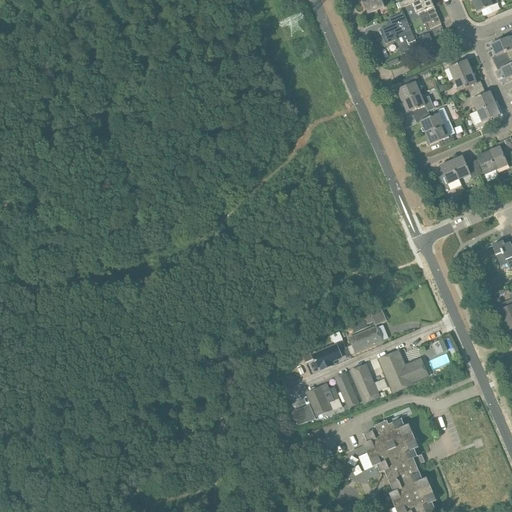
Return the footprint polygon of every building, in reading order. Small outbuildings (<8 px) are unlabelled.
[(372,0),(370,1),(369,0),(361,0),(368,15),(385,8),(381,0),(372,0)] [(422,0),(406,0),(399,3),(402,9),(412,4),(418,2),(422,0)] [(422,0),(418,2),(412,4),(417,15),(420,14),(424,24),(427,23),(430,30),(441,25),(430,0),(422,0)] [(471,0),(477,13),(498,4),(496,0),(471,0)] [(412,50),(418,47),(404,14),(393,19),(395,23),(390,25),(391,25),(379,30),(386,44),(396,40),(403,54),(412,50)] [(495,65),(508,59),(506,53),(511,50),(511,43),(510,37),(491,45),(496,58),(492,59),(495,65)] [(420,44),(423,51),(434,46),(431,39),(420,44)] [(412,50),(403,54),(405,60),(414,56),(412,50)] [(453,81),(472,73),(467,60),(458,64),(456,59),(442,64),(445,71),(449,70),(453,81)] [(508,59),(495,65),(497,71),(501,69),(506,81),(511,78),(511,63),(510,65),(508,59)] [(469,95),(483,89),(480,82),(477,84),(472,73),(453,81),(458,92),(467,89),(469,95)] [(402,103),(421,95),(416,83),(419,82),(416,76),(403,81),(405,87),(397,91),(402,103)] [(477,112),(496,104),(491,92),(485,94),(483,89),(469,95),(477,112)] [(415,119),(429,113),(428,112),(434,110),(429,97),(423,99),(421,95),(402,103),(407,114),(412,112),(415,119)] [(496,104),(477,112),(481,123),(478,124),(481,131),(495,125),(492,119),(501,116),(496,104)] [(426,134),(445,126),(439,114),(431,117),(429,113),(415,119),(417,124),(420,122),(426,134)] [(445,126),(426,134),(430,146),(439,142),(441,148),(455,142),(452,135),(449,137),(445,126)] [(505,157),(510,155),(505,141),(498,144),(500,147),(488,152),(497,171),(509,166),(505,157)] [(499,178),(497,171),(488,152),(477,157),(478,160),(472,163),(478,177),(484,174),(485,176),(488,183),(499,178)] [(478,177),(472,163),(467,165),(463,157),(451,162),(459,181),(471,176),(472,179),(478,177)] [(448,186),(459,181),(451,162),(439,167),(443,175),(437,178),(443,192),(450,189),(448,186)] [(511,268),(511,246),(510,243),(504,245),(503,242),(492,247),(500,267),(507,264),(509,269),(511,268)] [(511,295),(510,296),(511,300),(511,305),(500,311),(509,330),(511,328),(511,295)] [(378,324),(389,319),(384,308),(374,312),(378,324)] [(361,320),(362,322),(365,321),(366,325),(373,322),(371,316),(361,320)] [(367,327),(366,325),(365,321),(362,322),(352,326),(355,333),(367,327)] [(384,341),(378,327),(351,338),(357,352),(384,341)] [(443,340),(439,341),(444,352),(448,351),(443,340)] [(340,346),(313,357),(319,371),(346,360),(340,346)] [(399,352),(378,361),(392,395),(430,379),(422,361),(406,367),(399,352)] [(380,399),(366,365),(352,372),(366,405),(380,399)] [(360,405),(347,375),(338,379),(350,409),(360,405)] [(385,379),(380,381),(383,390),(389,388),(385,379)] [(378,393),(383,390),(380,381),(374,383),(378,393)] [(329,390),(331,393),(334,401),(339,399),(340,398),(335,387),(329,390)] [(329,411),(320,389),(307,394),(316,416),(329,411)] [(338,409),(343,407),(339,399),(334,401),(338,409)] [(334,401),(329,403),(333,411),(338,409),(334,401)] [(294,412),(298,425),(307,422),(302,409),(294,412)] [(405,427),(402,420),(389,425),(387,421),(375,426),(377,430),(364,436),(367,443),(363,445),(373,467),(377,465),(380,473),(385,471),(394,493),(390,494),(397,511),(431,511),(435,510),(432,503),(436,501),(427,479),(423,480),(417,466),(421,464),(414,450),(419,447),(409,425),(405,427)] [(358,463),(359,455),(351,455),(350,462),(358,463)]
